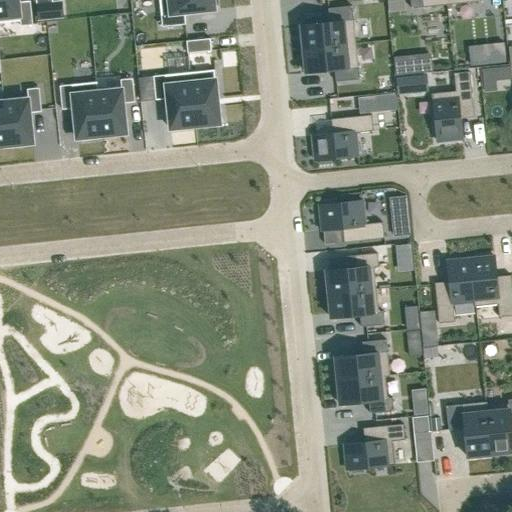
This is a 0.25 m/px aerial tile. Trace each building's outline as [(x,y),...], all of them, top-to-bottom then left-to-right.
[(18,0),(0,0),(0,23),(20,22),(21,26),(33,25),(30,1),(19,2),(18,0)] [(214,0),(159,0),(162,27),(186,25),(185,13),(215,10),(214,0)] [(410,0),(411,9),(447,5),(446,0),(410,0)] [(63,18),(61,2),(37,4),(39,20),(63,18)] [(330,22),(301,25),(304,49),(356,44),(352,6),(328,9),(330,22)] [(210,39),(187,41),(188,53),(212,51),(210,39)] [(356,44),(304,49),(306,73),(335,70),(336,82),(360,80),(356,44)] [(506,61),(504,45),(469,49),(470,65),(506,61)] [(409,56),(395,58),(396,76),(411,75),(409,56)] [(215,70),(190,73),(195,127),(220,124),(215,70)] [(456,91),(433,94),(437,142),(462,139),(460,119),(475,117),(470,72),(454,73),(456,91)] [(190,73),(153,76),(156,100),(168,99),(171,129),(195,127),(190,73)] [(426,76),(411,77),(412,94),(428,92),(426,76)] [(97,82),(96,82),(102,136),(127,134),(123,104),(135,102),(133,78),(121,80),(97,82)] [(96,82),(60,86),(62,110),(74,109),(77,139),(102,136),(96,82)] [(28,99),(4,101),(8,146),(33,143),(30,113),(42,112),(39,88),(27,89),(28,99)] [(374,97),(359,98),(360,112),(376,110),(374,97)] [(4,101),(0,101),(0,146),(8,146),(4,101)] [(333,134),(312,136),(315,161),(319,160),(320,164),(332,163),(332,159),(358,156),(356,133),(374,131),(372,115),(331,119),(333,134)] [(324,205),(320,206),(322,230),(343,228),(344,243),(385,239),(383,223),(365,224),(363,201),(336,204),(336,200),(324,201),(324,205)] [(409,222),(394,223),(395,236),(410,235),(409,222)] [(355,268),(326,271),(329,294),(376,289),(374,267),(379,267),(378,253),(354,256),(355,268)] [(495,256),(471,259),(476,307),(498,304),(499,317),(511,316),(511,283),(511,275),(497,277),(495,256)] [(449,282),(435,283),(439,324),(455,322),(453,304),(474,302),(475,307),(476,307),(471,259),(447,261),(449,282)] [(376,289),(329,294),(331,318),(360,315),(361,327),(385,325),(384,311),(379,312),(376,289)] [(364,354),(335,357),(338,381),(385,376),(386,377),(390,376),(386,340),(363,342),(364,354)] [(385,376),(338,381),(340,405),(369,402),(370,414),(394,411),(393,398),(388,398),(386,377),(385,376)] [(487,407),(486,407),(491,455),(511,452),(511,424),(511,423),(511,399),(508,400),(508,405),(487,407)] [(487,402),(446,406),(448,430),(464,429),(467,457),(491,455),(486,407),(487,407),(487,402)] [(427,415),(411,416),(412,432),(429,430),(427,415)] [(365,443),(344,445),(347,470),(351,469),(352,473),(364,472),(363,468),(395,465),(392,441),(405,440),(404,424),(363,428),(365,443)]
